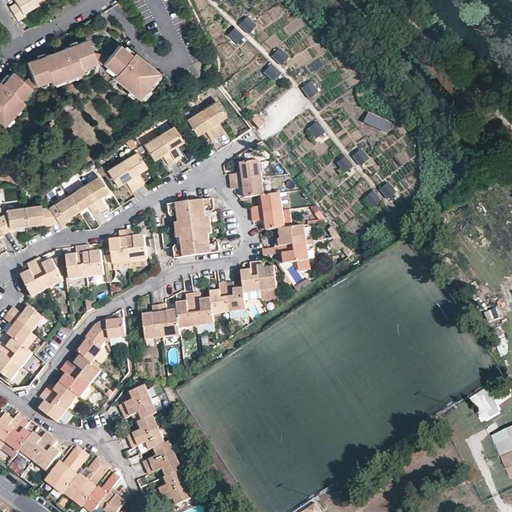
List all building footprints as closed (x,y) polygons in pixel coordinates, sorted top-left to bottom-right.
[(37,1),(35,0),(14,0),(16,2),(9,6),(17,20),(24,16),(23,13),(30,9),(31,11),(40,6),(38,4),(37,1)] [(250,32),(258,23),(248,15),(240,24),(250,32)] [(233,26),(226,35),(237,46),(245,37),(233,26)] [(95,59),(92,49),(86,36),(76,40),(69,43),(62,45),(62,46),(50,51),(49,50),(44,52),(37,55),(25,58),(30,72),(34,82),(38,81),(45,78),(49,77),(51,80),(81,69),(80,65),(95,59)] [(120,40),(117,43),(129,53),(131,51),(133,49),(120,40)] [(143,89),(157,72),(156,72),(158,71),(139,55),(137,57),(131,51),(129,53),(117,43),(109,53),(103,61),(107,64),(112,69),(114,71),(111,75),(127,88),(133,93),(137,96),(143,89)] [(283,64),(290,55),(280,47),(273,56),(283,64)] [(95,59),(103,61),(109,53),(92,49),(95,59)] [(273,81),(282,73),(273,63),(264,71),(273,81)] [(26,89),(29,85),(21,78),(10,69),(7,73),(0,80),(0,123),(0,124),(4,120),(9,115),(22,100),(19,97),(21,94),(26,89)] [(29,85),(34,82),(30,72),(21,78),(29,85)] [(159,74),(157,72),(143,89),(145,91),(159,74)] [(308,97),(319,92),(313,80),(302,85),(308,97)] [(202,101),(197,94),(193,97),(198,104),(202,101)] [(218,120),(226,115),(216,100),(201,110),(217,134),(224,130),(218,120)] [(211,138),(217,134),(201,110),(187,119),(196,134),(205,129),(211,138)] [(369,111),(364,122),(388,133),(393,122),(369,111)] [(258,113),(251,117),(258,128),(265,124),(258,113)] [(315,139),(326,131),(318,120),(307,128),(315,139)] [(176,148),(184,142),(174,127),(160,136),(176,161),(182,157),(176,148)] [(169,165),(176,161),(160,136),(145,146),(154,161),(163,156),(169,165)] [(362,148),(353,155),(362,165),(371,157),(362,148)] [(138,187),(145,184),(138,174),(147,168),(137,153),(122,162),(138,187)] [(337,163),(346,173),(354,166),(345,156),(337,163)] [(230,175),(231,181),(262,176),(260,159),(240,162),(241,172),(230,174),(230,175)] [(132,191),(138,187),(122,162),(107,171),(117,187),(126,182),(132,191)] [(100,197),(109,192),(99,176),(83,186),(99,211),(106,207),(100,197)] [(262,194),(265,194),(262,176),(231,181),(232,187),(232,188),(244,187),(245,196),(262,194)] [(386,198),(396,194),(391,182),(381,186),(386,198)] [(93,215),(99,211),(83,186),(68,195),(78,211),(86,205),(93,215)] [(371,209),(382,201),(375,190),(363,198),(371,209)] [(253,213),(284,209),(283,204),(281,192),(265,194),(262,194),(263,205),(252,207),(253,213)] [(78,211),(68,195),(49,207),(56,220),(58,223),(60,225),(66,221),(65,219),(71,215),(78,211)] [(213,198),(190,201),(194,227),(212,225),(211,219),(211,218),(207,218),(206,206),(214,205),(214,202),(213,198)] [(194,227),(190,201),(168,205),(168,208),(168,211),(178,211),(179,222),(175,223),(175,224),(176,230),(194,227)] [(44,223),(42,208),(42,205),(7,209),(7,212),(9,227),(16,226),(34,224),(44,223)] [(49,225),(56,220),(49,207),(42,208),(44,223),(44,225),(49,225)] [(293,225),(290,208),(284,209),(286,226),(293,225)] [(279,227),(286,226),(284,209),(253,213),(253,220),(253,221),(265,219),(267,229),(279,227)] [(327,220),(318,209),(314,213),(320,221),(327,220)] [(9,230),(9,227),(7,212),(0,216),(0,232),(1,233),(9,230)] [(275,245),(307,241),(304,223),(293,225),(286,226),(279,227),(280,237),(274,238),(275,245)] [(212,231),(212,225),(194,227),(198,254),(220,251),(220,246),(220,244),(211,244),(210,234),(213,234),(212,231)] [(198,254),(194,227),(176,230),(177,236),(177,239),(181,238),(183,249),(175,250),(175,254),(175,258),(198,254)] [(133,262),(151,259),(146,234),(136,235),(135,229),(134,229),(133,229),(127,230),(133,262)] [(116,265),(133,262),(127,230),(121,231),(120,231),(121,238),(112,240),(116,265)] [(309,258),(307,241),(275,245),(276,252),(282,251),(284,261),(297,259),(309,258)] [(88,277),(105,275),(101,250),(91,251),(90,244),(89,244),(83,245),(88,277)] [(71,279),(88,277),(83,245),(77,246),(76,246),(76,253),(68,255),(71,279)] [(49,289),(64,281),(53,259),(44,264),(41,257),(40,258),(35,260),(49,289)] [(311,268),(309,258),(297,259),(298,270),(311,268)] [(33,297),(49,289),(35,260),(30,262),(28,263),(31,270),(22,274),(33,297)] [(263,260),(256,261),(261,290),(276,288),(277,287),(274,266),(265,267),(263,260)] [(261,290),(256,261),(249,262),(250,269),(241,270),(243,288),(244,288),(244,292),(261,290)] [(245,300),(244,292),(244,288),(235,289),(233,282),(226,283),(230,313),(247,310),(245,300)] [(230,313),(226,283),(219,284),(220,291),(210,293),(211,297),(214,315),(230,313)] [(276,288),(261,290),(262,298),(277,295),(276,288)] [(262,298),(261,290),(244,292),(245,300),(262,298)] [(215,321),(214,315),(211,297),(201,298),(200,292),(193,293),(198,324),(215,321)] [(198,324),(193,293),(186,294),(187,300),(177,301),(178,309),(181,326),(198,324)] [(34,329),(45,314),(30,303),(23,312),(19,310),(14,306),(13,308),(10,312),(34,329)] [(182,334),(181,326),(178,309),(167,310),(166,303),(160,304),(164,336),(182,334)] [(147,338),(164,336),(160,304),(152,305),(153,313),(144,314),(147,338)] [(24,343),(34,329),(10,312),(7,316),(6,318),(15,325),(10,333),(15,337),(24,343)] [(125,318),(115,319),(108,320),(107,317),(105,319),(96,325),(105,341),(108,339),(110,338),(112,338),(126,336),(127,336),(125,318)] [(215,321),(198,324),(199,331),(216,329),(215,321)] [(105,341),(96,325),(89,334),(87,336),(89,338),(83,345),(79,351),(82,354),(93,362),(103,349),(101,347),(105,341)] [(126,336),(112,338),(110,338),(111,345),(127,343),(126,336)] [(23,344),(14,338),(9,344),(3,340),(0,344),(0,347),(23,366),(34,352),(23,344)] [(0,369),(12,380),(23,366),(0,347),(0,369)] [(93,363),(93,362),(82,354),(76,362),(70,358),(70,359),(66,363),(91,384),(102,370),(93,363)] [(91,384),(66,363),(63,367),(62,369),(67,373),(61,381),(79,396),(81,397),(91,384)] [(69,409),(79,396),(61,381),(55,388),(50,384),(49,385),(46,390),(69,409)] [(121,406),(124,411),(153,398),(147,384),(132,390),(136,398),(132,399),(121,405),(121,406)] [(489,386),(470,394),(481,421),(500,413),(489,386)] [(59,422),(69,409),(46,390),(43,393),(41,396),(46,400),(41,408),(59,422)] [(165,409),(159,396),(153,399),(159,412),(165,409)] [(141,411),(145,419),(155,414),(159,413),(159,412),(153,399),(153,398),(124,411),(126,416),(127,417),(139,413),(141,411)] [(0,421),(0,437),(6,442),(24,418),(18,413),(14,419),(7,413),(0,421)] [(129,435),(132,441),(161,428),(155,414),(145,419),(142,420),(140,421),(143,428),(140,430),(129,435)] [(21,449),(33,434),(26,428),(30,423),(24,418),(6,442),(19,452),(21,449)] [(510,479),(511,477),(511,423),(491,432),(510,479)] [(157,446),(167,442),(161,428),(132,441),(135,448),(142,445),(146,443),(149,441),(152,449),(154,448),(157,446)] [(35,460),(53,436),(48,432),(47,432),(42,437),(35,431),(33,434),(21,449),(35,460)] [(58,440),(53,436),(35,460),(48,470),(62,452),(54,447),(58,441),(58,440)] [(146,461),(148,467),(178,454),(172,440),(168,442),(167,442),(157,446),(160,454),(158,455),(146,461)] [(146,443),(142,445),(145,452),(149,450),(152,449),(149,441),(146,443)] [(78,445),(69,457),(75,462),(84,450),(79,447),(78,445)] [(84,450),(75,462),(80,466),(89,454),(88,453),(84,450)] [(166,467),(169,474),(182,469),(184,468),(178,454),(148,467),(151,474),(163,469),(166,467)] [(99,456),(90,468),(95,472),(105,460),(100,457),(99,456)] [(75,462),(69,457),(65,462),(70,467),(75,462)] [(55,486),(70,467),(65,462),(61,460),(46,479),(55,486)] [(105,460),(95,472),(101,477),(110,465),(110,464),(105,460)] [(80,466),(75,462),(70,467),(76,471),(80,466)] [(66,492),(80,474),(76,471),(70,467),(55,486),(65,494),(66,492)] [(95,472),(90,468),(84,475),(90,479),(95,472)] [(156,490),(159,496),(188,483),(182,469),(169,474),(167,475),(170,483),(167,485),(156,490)] [(101,477),(95,472),(90,479),(96,484),(101,477)] [(113,488),(114,487),(121,477),(116,473),(115,472),(106,483),(113,488)] [(75,499),(90,479),(84,475),(81,473),(80,474),(66,492),(75,499)] [(96,484),(90,479),(75,499),(84,505),(86,504),(99,487),(96,484)] [(191,482),(188,483),(194,497),(195,500),(202,497),(197,487),(194,488),(191,482)] [(106,483),(104,487),(110,492),(113,488),(106,483)] [(180,503),(194,497),(188,483),(159,496),(162,503),(173,498),(177,497),(180,503)] [(125,486),(124,484),(119,491),(117,493),(126,500),(130,495),(125,486)] [(101,503),(110,492),(104,487),(100,485),(99,487),(86,504),(94,511),(101,503)] [(119,491),(114,487),(113,488),(110,492),(101,503),(107,508),(103,511),(116,511),(118,510),(121,506),(126,500),(117,493),(119,491)] [(202,495),(205,499),(212,496),(210,491),(202,495)] [(321,511),(314,502),(299,511),(321,511)]
